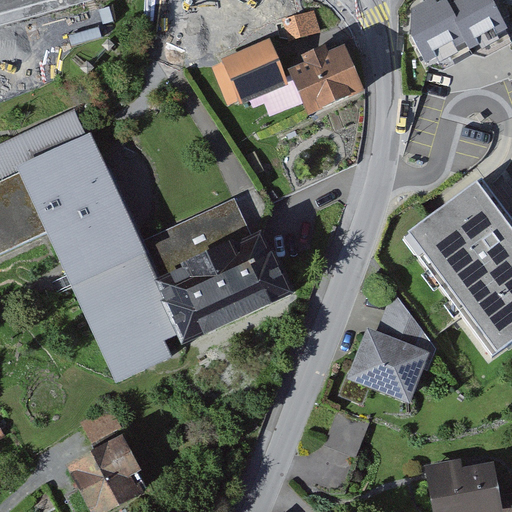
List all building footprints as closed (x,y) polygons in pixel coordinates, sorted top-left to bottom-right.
[(509,34),(492,0),(433,0),(410,12),(411,43),(424,67),(434,62),(439,71),(463,59),(459,51),(463,49),(467,55),(478,50),(480,55),(501,45),(498,40),(509,34)] [(314,17),(282,28),(288,45),(320,35),(314,17)] [(265,47),(213,70),(232,112),(284,88),(265,47)] [(288,75),(306,120),(363,97),(345,52),(288,75)] [(0,259),(49,237),(119,387),(187,356),(183,347),(288,298),(260,237),(254,240),(236,201),(136,247),(76,117),(0,152),(0,259)] [(511,344),(511,231),(476,183),(404,237),(495,357),(511,344)] [(346,382),(408,406),(429,357),(366,332),(346,382)] [(110,411),(83,426),(93,444),(120,430),(110,411)] [(338,415),(326,444),(358,457),(370,428),(338,415)] [(117,442),(67,470),(90,511),(105,511),(145,490),(117,442)] [(425,473),(431,511),(497,511),(496,500),(490,463),(425,473)] [(511,511),(511,497),(496,500),(497,511),(511,511)]
